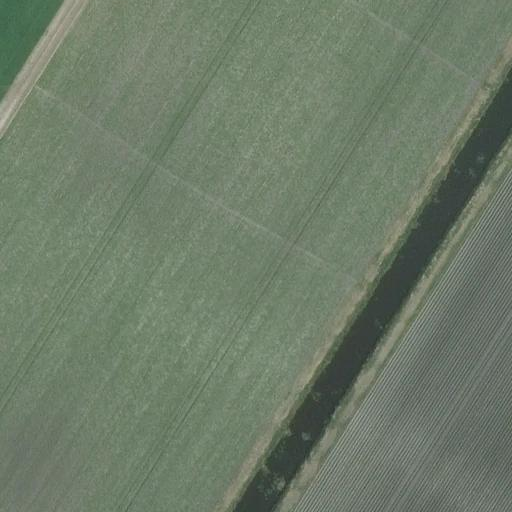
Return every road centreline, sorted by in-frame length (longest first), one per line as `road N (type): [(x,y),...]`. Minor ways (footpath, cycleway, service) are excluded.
road 1 (track): [(287,511),(511,155)]
road 2 (track): [(76,0),(0,122)]
